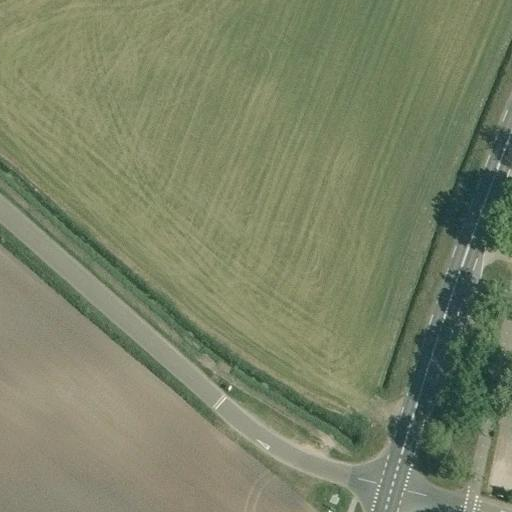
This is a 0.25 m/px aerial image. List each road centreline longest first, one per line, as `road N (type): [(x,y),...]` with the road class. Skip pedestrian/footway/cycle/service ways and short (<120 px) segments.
road 1 (unclassified): [(389,489),(311,466),(244,427),(0,210)]
road 2 (secondary): [(389,489),(511,129)]
